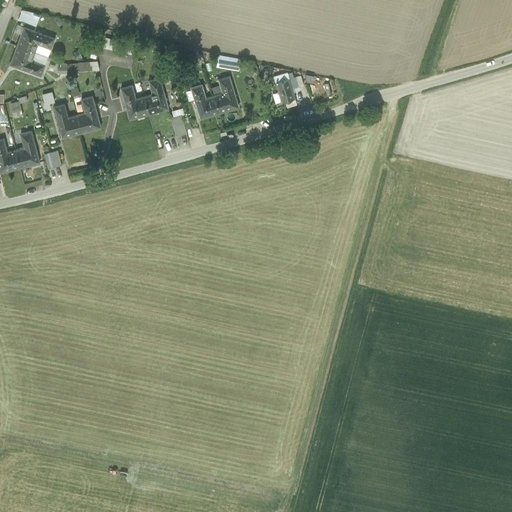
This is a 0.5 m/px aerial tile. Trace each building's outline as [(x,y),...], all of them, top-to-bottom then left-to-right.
[(21,13),(18,20),(31,25),(34,18),(21,13)] [(54,38),(23,27),(17,46),(34,52),(37,44),(50,49),(54,38)] [(115,40),(105,37),(103,48),(112,50),(115,40)] [(34,52),(17,46),(10,65),(41,76),(44,65),(31,61),(34,52)] [(189,49),(173,46),(171,54),(187,58),(189,49)] [(94,47),(91,62),(98,61),(100,49),(94,47)] [(31,61),(44,65),(48,57),(34,52),(31,61)] [(221,55),(219,65),(237,69),(239,58),(221,55)] [(100,71),(98,61),(91,62),(88,62),(89,72),(100,71)] [(89,72),(88,62),(66,64),(66,74),(89,72)] [(302,75),(289,79),(291,88),(305,84),(302,75)] [(238,107),(229,76),(218,79),(222,92),(214,95),(219,113),(238,107)] [(159,77),(148,80),(152,94),(144,96),(149,114),(168,109),(159,77)] [(289,79),(275,83),(278,92),(281,101),(281,103),(294,99),(291,88),(289,79)] [(214,95),(205,98),(201,84),(190,87),(200,119),(219,113),(214,95)] [(144,96),(135,98),(131,85),(121,88),(129,119),(149,114),(144,96)] [(51,92),(42,94),(46,110),(50,109),(49,103),(54,102),(51,92)] [(281,101),(278,92),(272,94),(275,103),(281,101)] [(92,96),(81,99),(85,112),(76,115),(81,133),(100,127),(92,96)] [(9,103),(12,117),(23,114),(20,100),(9,103)] [(76,115),(68,117),(64,103),(53,106),(62,138),(81,133),(76,115)] [(171,111),(173,117),(181,115),(184,114),(182,108),(171,111)] [(178,135),(186,132),(181,115),(173,117),(178,135)] [(191,128),(188,117),(183,119),(186,129),(191,128)] [(31,131),(20,134),(24,148),(15,150),(20,168),(39,163),(31,131)] [(7,152),(3,138),(0,139),(0,170),(0,173),(20,168),(15,150),(7,152)] [(58,150),(51,152),(55,167),(62,165),(58,150)] [(55,167),(51,152),(44,154),(48,169),(55,167)]
